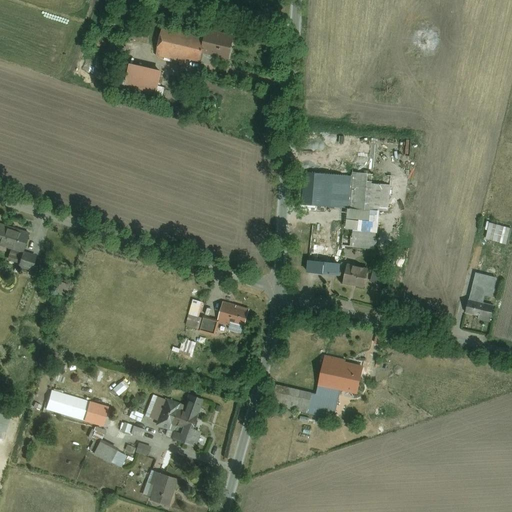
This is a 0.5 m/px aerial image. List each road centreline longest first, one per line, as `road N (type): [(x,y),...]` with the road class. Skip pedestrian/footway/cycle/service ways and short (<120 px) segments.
road 1 (unclassified): [(277,291),(296,0)]
road 2 (unclassified): [(0,201),(277,291)]
road 3 (unclassified): [(277,291),(511,348)]
road 4 (unclassified): [(220,511),(277,291)]
